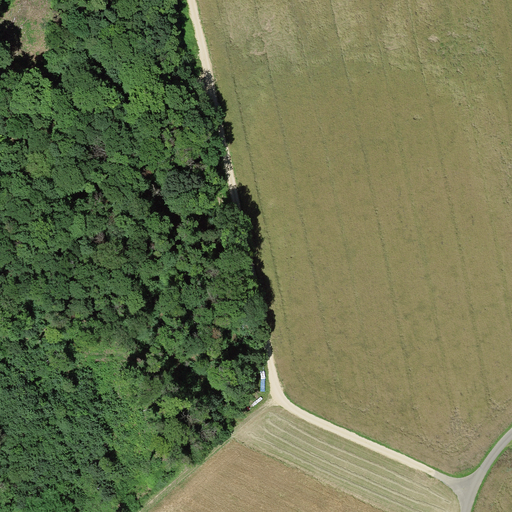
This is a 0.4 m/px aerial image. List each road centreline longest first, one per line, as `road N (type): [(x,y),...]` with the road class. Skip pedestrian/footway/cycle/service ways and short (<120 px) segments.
road 1 (track): [(469,491),(281,399),(189,0)]
road 2 (track): [(209,96),(156,71),(0,73)]
road 3 (track): [(281,399),(256,411),(139,511)]
